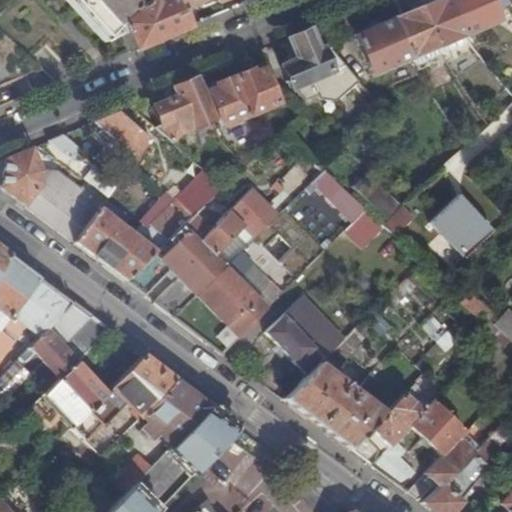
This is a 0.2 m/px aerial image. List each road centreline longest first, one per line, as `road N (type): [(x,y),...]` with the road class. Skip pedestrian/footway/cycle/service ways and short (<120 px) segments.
road 1 (secondary): [(382,511),(0,223)]
road 2 (residential): [(317,0),(0,134)]
